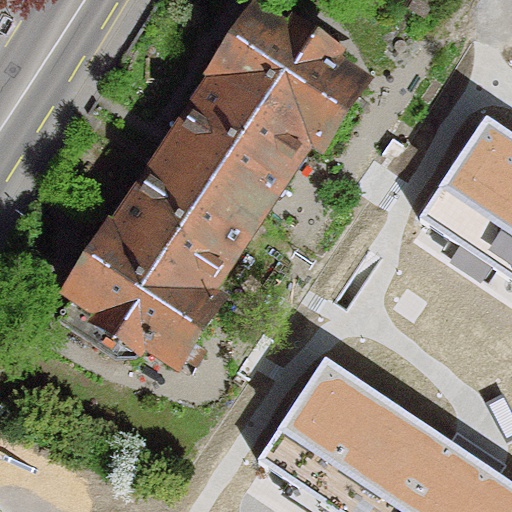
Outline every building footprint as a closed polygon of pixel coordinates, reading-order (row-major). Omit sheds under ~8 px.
[(426,0),(392,0),(391,3),(417,17),(426,0)] [(211,77),(211,78),(316,148),(358,88),(326,67),(330,61),(323,56),(326,51),(323,38),(311,30),(298,33),(294,38),(287,32),(283,38),(252,18),(211,77)] [(167,153),(162,160),(250,219),(302,141),(314,150),(316,148),(211,78),(209,80),(213,83),(208,91),(205,89),(192,91),(185,101),(188,113),(191,116),(167,153)] [(511,140),(490,126),(428,214),(511,270),(511,140)] [(388,140),(361,181),(373,189),(401,148),(388,140)] [(106,235),(105,237),(210,307),(211,305),(199,296),(250,219),(162,160),(132,205),(129,202),(116,205),(110,215),(112,227),(116,229),(111,237),(106,235)] [(65,298),(68,299),(52,322),(111,361),(129,361),(138,346),(170,367),(175,359),(190,369),(199,356),(184,346),(210,307),(105,237),(65,298)] [(276,341),(266,335),(240,374),(250,381),(276,341)] [(511,511),(511,488),(327,365),(266,457),(349,511),(511,511)]
